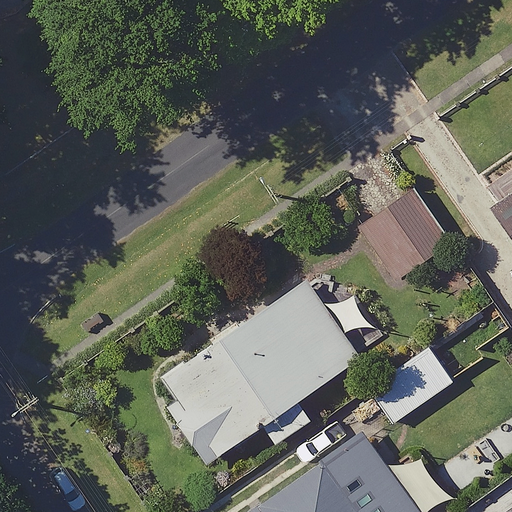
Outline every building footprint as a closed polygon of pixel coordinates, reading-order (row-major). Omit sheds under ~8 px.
[(451,244),(416,194),(365,228),(399,279),(451,244)] [(511,204),(500,213),(511,228),(511,204)] [(354,290),(327,308),(311,283),(166,377),(183,403),(173,409),(208,462),(266,425),(279,445),(314,422),(300,401),(361,362),(348,341),(375,324),(354,290)] [(455,383),(432,349),(373,390),(396,424),(455,383)] [(421,511),(364,433),(253,511),(421,511)]
